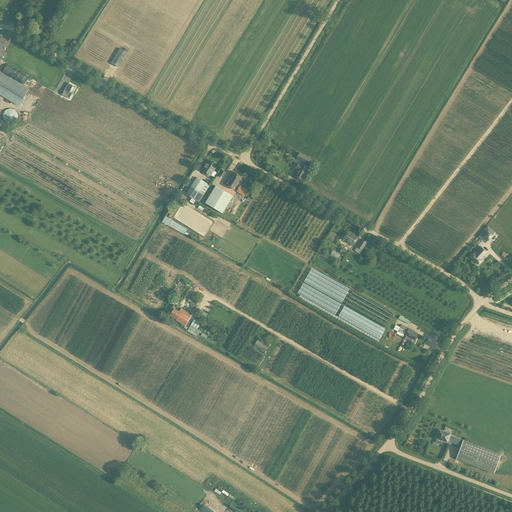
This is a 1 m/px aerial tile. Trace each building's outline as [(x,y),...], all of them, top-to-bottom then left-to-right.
[(120,48),(110,63),(118,68),(127,53),(120,48)] [(0,65),(0,70),(27,85),(31,77),(2,62),(0,65)] [(0,96),(18,107),(28,90),(0,73),(0,96)] [(62,94),(66,97),(69,98),(72,94),(69,92),(73,86),(68,83),(62,94)] [(12,124),(15,123),(16,121),(17,119),(18,116),(17,114),(16,112),(15,110),(12,109),(10,109),(8,109),(6,110),(4,112),(3,114),(2,116),(3,119),(4,121),(6,123),(8,124),(10,124),(12,124)] [(310,166),(313,160),(299,153),(296,159),(310,166)] [(217,166),(208,160),(208,161),(202,170),(205,172),(208,174),(210,176),(214,171),(217,166)] [(296,168),(298,170),(294,176),(302,180),(309,168),(301,164),(301,165),(298,164),(296,168)] [(224,184),(233,190),(242,177),(234,172),(229,179),(228,178),(224,184)] [(204,195),(208,189),(210,185),(197,177),(186,194),(199,202),(204,195)] [(222,213),(223,211),(228,204),(232,196),(216,186),(205,202),(222,213)] [(246,190),(240,186),(237,191),(243,195),(246,190)] [(162,223),(186,233),(188,227),(165,217),(162,223)] [(486,235),(489,238),(495,232),(487,225),(478,236),(482,239),(486,235)] [(348,230),(342,239),(352,246),(358,237),(348,230)] [(493,246),(497,241),(491,236),(487,242),(493,246)] [(357,247),(354,251),(359,254),(362,250),(367,243),(362,239),(357,247)] [(488,254),(479,246),(469,257),(478,264),(488,254)] [(330,255),(338,259),(341,254),(333,250),(330,255)] [(174,291),(179,294),(184,283),(179,281),(174,291)] [(187,302),(190,302),(190,303),(190,306),(190,308),(197,308),(198,298),(192,297),(188,297),(187,302)] [(174,309),(170,315),(176,319),(176,320),(185,326),(191,314),(181,308),(179,312),(174,309)] [(410,324),(411,321),(400,316),(399,319),(410,324)] [(188,329),(187,331),(197,337),(200,331),(197,329),(201,324),(194,320),(191,325),(188,329)] [(406,331),(399,327),(396,334),(403,337),(404,335),(406,331)] [(414,340),(417,334),(408,329),(405,335),(414,340)] [(268,346),(257,340),(254,346),(265,352),(268,346)] [(436,438),(447,442),(450,434),(439,430),(436,438)] [(461,440),(455,437),(453,444),(459,446),(461,440)] [(501,454),(463,440),(455,459),(493,473),(501,454)] [(222,496),(224,493),(228,496),(230,494),(219,486),(215,491),(222,496)]
